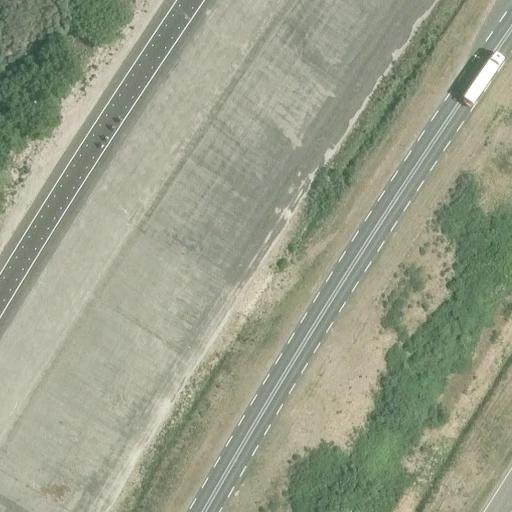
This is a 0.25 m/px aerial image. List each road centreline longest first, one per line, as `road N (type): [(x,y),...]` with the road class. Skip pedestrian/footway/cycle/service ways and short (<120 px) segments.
road 1 (primary): [(203,511),(330,292),(511,21)]
road 2 (unclassified): [(0,294),(192,0)]
